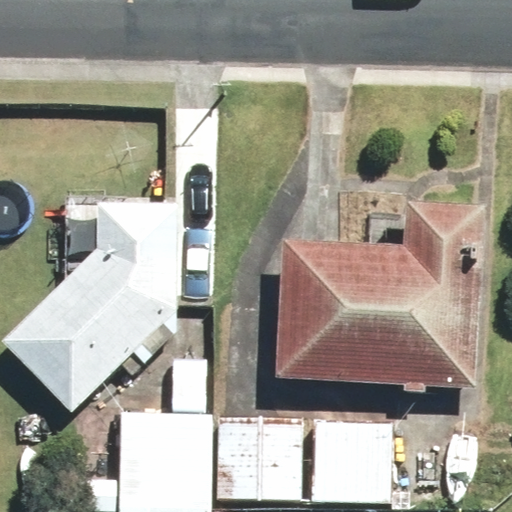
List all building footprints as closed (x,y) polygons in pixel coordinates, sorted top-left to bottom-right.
[(4,346),(75,419),(141,355),(150,363),(175,338),(189,201),(101,192),(94,259),(4,346)] [(408,251),(293,245),(286,374),(473,383),(481,212),(410,208),(408,251)] [(213,511),(216,416),(120,412),(117,511),(213,511)] [(308,420),(244,418),(220,448),(219,500),(305,503),(308,420)] [(394,507),(395,489),(437,490),(438,463),(396,462),(398,424),(315,421),(312,503),(394,507)]
